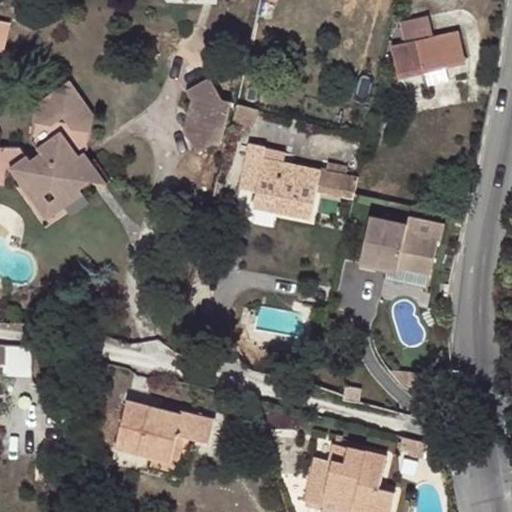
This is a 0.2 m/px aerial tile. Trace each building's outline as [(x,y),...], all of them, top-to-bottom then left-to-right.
[(464,58),(456,31),(435,37),(428,15),(402,23),(407,46),(394,51),(403,80),(425,74),(424,70),(444,64),(464,58)] [(0,46),(11,48),(14,18),(0,16),(0,46)] [(425,74),(428,84),(448,78),(444,64),(424,70),(425,74)] [(223,101),(208,81),(189,97),(203,117),(199,125),(184,136),(199,158),(213,147),(221,148),(231,102),(223,101)] [(66,214),(75,206),(94,192),(99,199),(113,188),(95,166),(92,168),(85,160),(88,158),(91,124),(64,91),(32,117),(29,152),(41,166),(31,175),(25,170),(9,185),(20,198),(26,192),(36,207),(42,212),(53,203),(63,215),(66,214)] [(322,178),(282,168),(265,163),(267,154),(251,150),(244,176),(261,180),(256,195),(253,213),(310,227),(317,199),(322,178)] [(265,163),(282,168),(284,158),(267,154),(265,163)] [(322,178),(317,199),(353,207),(359,183),(323,174),(322,178)] [(261,180),(244,176),(241,191),(256,195),(261,180)] [(20,198),(31,211),(36,207),(26,192),(20,198)] [(50,234),(71,218),(66,214),(63,215),(53,203),(42,212),(36,207),(31,211),(50,234)] [(79,212),(75,206),(66,214),(71,218),(79,212)] [(400,266),(431,274),(440,242),(408,234),(409,223),(372,214),(362,260),(389,268),(398,270),(400,266)] [(428,287),(431,274),(400,266),(398,270),(389,268),(387,276),(428,287)] [(321,343),(326,320),(316,316),(310,340),(321,343)] [(108,362),(88,363),(89,371),(108,370),(108,362)] [(177,432),(186,435),(210,441),(216,416),(184,407),(182,412),(129,398),(117,443),(155,452),(171,456),(177,432)] [(178,466),(186,435),(177,432),(171,456),(155,452),(153,460),(178,466)] [(395,451),(406,455),(409,443),(398,440),(395,451)] [(347,505),(369,511),(384,511),(390,490),(376,485),(383,457),(331,442),(327,459),(313,454),(301,496),(321,502),(324,493),(348,501),(347,505)] [(424,447),(409,443),(406,455),(405,458),(420,462),(424,447)] [(334,511),(369,511),(347,505),(348,501),(324,493),(321,502),(319,507),(334,511)]
